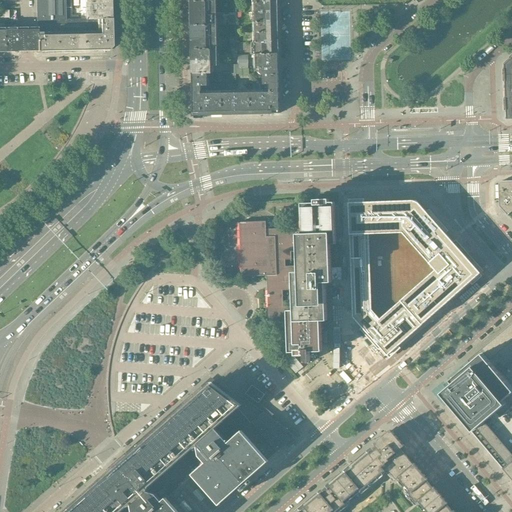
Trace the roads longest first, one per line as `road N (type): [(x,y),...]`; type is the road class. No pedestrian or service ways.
road 1 (residential): [(38,511),(240,335)]
road 2 (primary): [(174,194),(248,170),(387,165)]
road 3 (primary): [(370,143),(188,150)]
road 4 (residential): [(504,275),(379,386)]
road 5 (primary): [(122,169),(0,282)]
road 6 (residential): [(394,404),(511,302)]
road 7 (primary): [(4,341),(112,240)]
road 8 (residential): [(492,511),(394,404)]
road 9 (residential): [(240,335),(326,434)]
road 10 (secondary): [(163,129),(160,0)]
road 11 (residential): [(451,163),(462,223),(504,275)]
road 12 (residential): [(471,141),(469,77),(511,40)]
